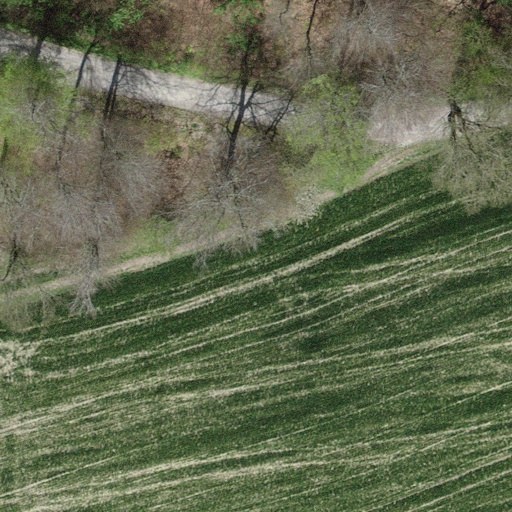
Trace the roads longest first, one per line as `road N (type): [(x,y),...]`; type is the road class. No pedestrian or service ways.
road 1 (track): [(511,108),(379,127),(118,86),(0,43)]
road 2 (track): [(0,289),(277,208),(467,118)]
